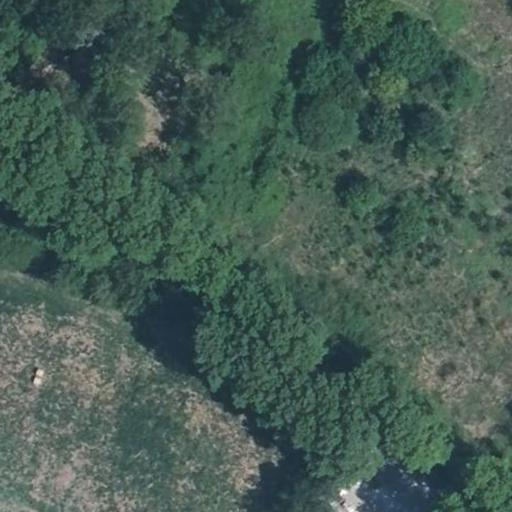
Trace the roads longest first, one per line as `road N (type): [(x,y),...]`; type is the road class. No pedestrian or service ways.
road 1 (tertiary): [(480,511),(0,124)]
road 2 (unknown): [(94,200),(157,0)]
